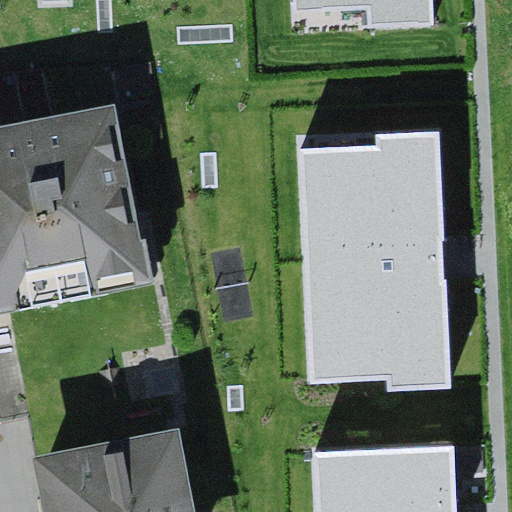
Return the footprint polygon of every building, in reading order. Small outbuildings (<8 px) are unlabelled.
[(434,0),(279,0),(281,35),(436,27),(434,0)] [(99,97),(0,110),(0,298),(125,280),(99,97)] [(310,395),(450,388),(438,129),(297,135),(310,395)] [(195,511),(182,424),(0,451),(0,511),(195,511)] [(310,511),(456,511),(454,448),(309,453),(310,511)]
